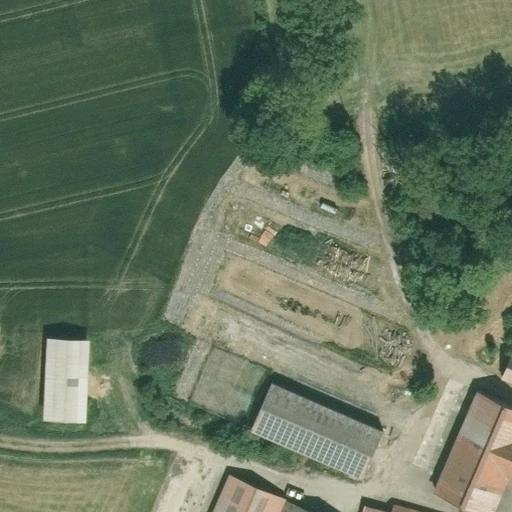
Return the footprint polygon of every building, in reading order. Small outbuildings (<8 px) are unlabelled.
[(42,340),(37,421),(76,423),(81,343),(42,340)] [(511,347),(497,385),(511,390),(511,347)] [(264,387),(245,433),(355,480),(375,435),(264,387)] [(511,415),(471,398),(431,495),(471,511),(487,511),(499,486),(511,491),(511,415)] [(295,511),(229,482),(215,511),(295,511)] [(401,511),(365,502),(362,511),(401,511)]
